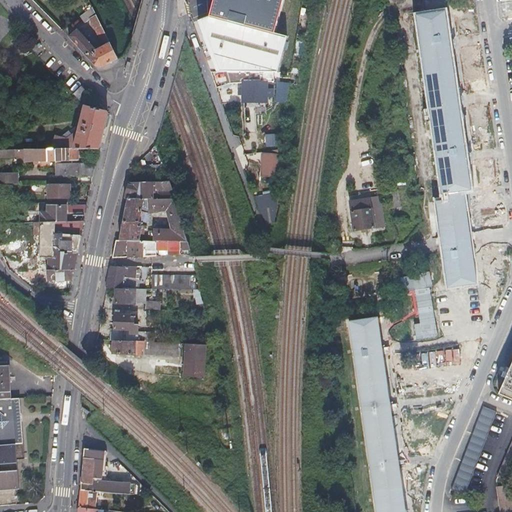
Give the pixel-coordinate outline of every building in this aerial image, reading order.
[(184,0),(211,74),(217,74),(228,74),(270,74),(277,75),(281,75),(290,75),(304,0),(184,0)] [(77,29),(73,34),(68,38),(96,65),(100,66),(104,66),(117,59),(104,31),(91,4),(78,15),(85,22),(90,17),(103,43),(97,49),(77,29)] [(443,252),(448,286),(475,282),(472,254),(476,253),(475,247),(471,248),(471,245),(469,237),(463,197),(467,196),(467,190),(473,189),(468,161),(471,160),(470,152),(467,153),(459,104),(463,104),(461,94),(458,94),(451,47),(455,46),(453,38),(449,39),(444,12),(416,16),(441,193),(443,193),(444,199),(434,201),(441,242),(442,249),(443,252)] [(270,74),(228,74),(230,85),(245,85),(245,83),(263,83),(273,83),(273,79),(270,79),(270,74)] [(290,75),(281,75),(281,83),(288,83),(289,80),(290,75)] [(83,85),(79,89),(76,92),(83,98),(90,90),(84,84),(83,85)] [(268,85),(263,85),(245,85),(244,102),(267,102),(267,97),(274,97),(274,91),(268,91),(268,85)] [(107,112),(95,112),(83,112),(78,139),(56,140),(56,146),(41,147),(41,152),(55,152),(78,151),(99,150),(104,124),(107,112)] [(278,146),(277,133),(264,135),(265,147),(278,146)] [(78,161),(78,151),(55,152),(55,162),(78,161)] [(55,152),(41,152),(10,153),(5,153),(0,153),(0,159),(16,159),(17,163),(55,162),(55,152)] [(260,153),(259,177),(277,178),(278,153),(260,153)] [(94,170),(96,164),(56,165),(56,177),(93,176),(94,170)] [(139,166),(140,179),(159,178),(159,165),(139,166)] [(385,192),(386,198),(387,205),(408,202),(403,171),(396,172),(398,190),(385,192)] [(0,187),(16,187),(15,176),(0,176),(0,187)] [(143,199),(149,199),(171,199),(171,192),(173,192),(170,182),(129,184),(125,199),(127,200),(143,199)] [(48,186),(48,192),(48,199),(70,198),(70,191),(70,185),(48,186)] [(32,186),(16,187),(0,187),(0,206),(18,206),(18,199),(8,200),(8,193),(31,192),(32,186)] [(141,214),(143,199),(127,200),(126,205),(118,241),(141,241),(142,223),(149,223),(149,214),(141,214)] [(149,199),(143,199),(141,214),(149,214),(149,223),(142,223),(141,241),(154,241),(154,229),(170,229),(167,213),(149,213),(149,199)] [(154,241),(156,241),(180,241),(180,250),(190,250),(175,199),(171,199),(149,199),(149,213),(167,213),(170,229),(154,229),(154,241)] [(377,230),(374,204),(359,206),(360,213),(357,213),(356,208),(350,208),(353,234),(361,233),(361,235),(366,235),(366,231),(377,230)] [(0,213),(34,211),(33,205),(18,206),(0,206),(0,213)] [(70,216),(77,215),(84,215),(85,211),(86,206),(70,207),(70,216)] [(39,224),(65,223),(64,207),(46,208),(46,214),(39,214),(39,224)] [(141,241),(118,241),(115,241),(112,258),(134,257),(156,256),(156,248),(156,241),(154,241),(141,241)] [(180,241),(156,241),(156,248),(169,248),(169,255),(174,254),(180,255),(180,250),(180,241)] [(5,270),(34,269),(34,255),(4,256),(5,270)] [(117,289),(123,289),(126,277),(137,278),(138,266),(121,266),(121,268),(111,267),(108,289),(117,289)] [(195,289),(195,284),(195,279),(154,275),(154,289),(195,289)] [(116,305),(130,305),(144,306),(145,289),(123,289),(117,289),(116,305)] [(116,341),(141,342),(142,332),(142,326),(137,325),(138,316),(116,315),(116,331),(112,331),(111,341),(116,341)] [(376,318),(347,321),(376,511),(405,511),(399,467),(404,467),(403,460),(398,460),(390,410),(395,410),(394,403),(389,403),(382,353),(386,352),(384,345),(380,346),(376,318)] [(157,333),(142,332),(141,342),(146,342),(157,343),(157,333)] [(141,356),(141,350),(145,351),(146,342),(141,342),(116,341),(115,355),(141,356)] [(157,343),(146,342),(145,351),(145,355),(180,357),(180,344),(157,343)] [(206,377),(208,346),(187,345),(185,376),(206,377)] [(505,377),(499,390),(511,394),(511,358),(508,366),(504,364),(500,374),(505,377)] [(0,399),(11,399),(9,365),(0,365),(0,399)] [(177,375),(177,372),(178,368),(167,367),(167,374),(177,375)] [(0,505),(18,504),(16,489),(20,489),(19,459),(27,458),(23,398),(11,399),(0,399),(0,505)] [(483,406),(467,447),(451,489),(465,493),(495,411),(483,406)] [(511,438),(497,475),(511,480),(511,477),(511,438)] [(109,492),(117,492),(126,493),(126,490),(121,490),(121,482),(92,479),(92,476),(101,477),(102,463),(106,460),(106,450),(84,448),(81,489),(99,491),(109,492)] [(499,511),(511,511),(511,501),(509,483),(495,486),(499,511)] [(79,509),(98,510),(99,491),(81,489),(79,509)]
